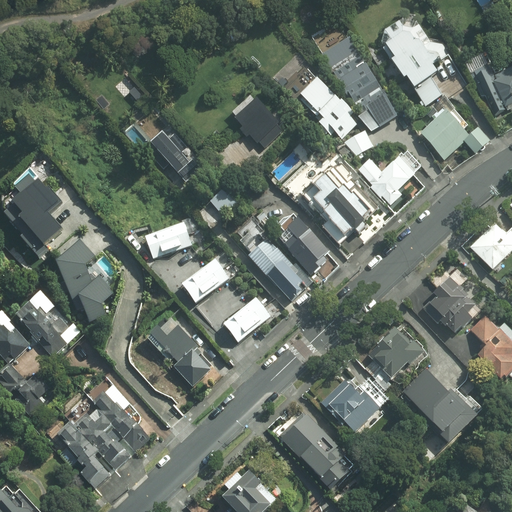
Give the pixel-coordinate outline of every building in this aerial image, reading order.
[(409,29),(385,46),(394,60),(392,62),(404,82),(407,80),(425,109),(443,97),(433,81),(440,77),(429,60),(432,58),(420,39),(417,41),(409,29)] [(359,118),(370,135),(399,117),(350,40),(324,56),(362,116),(359,118)] [(487,72),(475,78),(493,116),(511,107),(511,69),(490,80),(487,72)] [(318,79),(301,97),(323,122),(319,126),(330,138),(335,134),(342,141),(357,126),(350,119),(354,116),(342,102),(340,104),(318,79)] [(279,127),(280,125),(257,101),(236,122),(243,129),(240,132),(247,140),(250,137),(258,145),(261,143),(267,149),(284,132),(279,127)] [(431,119),(434,123),(421,135),(445,160),(464,142),(475,154),(490,140),(477,126),(470,134),(444,107),(431,119)] [(364,133),(347,144),(356,157),(373,146),(364,133)] [(182,152),(163,134),(145,152),(182,188),(202,167),(185,150),(182,152)] [(370,161),(358,173),(371,187),(370,188),(388,209),(402,196),(398,191),(418,173),(403,156),(382,174),(370,161)] [(312,205),(314,203),(325,214),(323,216),(330,222),(323,228),(339,245),(354,231),(356,233),(367,224),(364,221),(370,215),(345,188),(340,193),(325,177),(313,188),(305,198),(312,205)] [(42,181),(37,186),(30,179),(20,189),(24,194),(2,215),(41,257),(50,248),(48,245),(65,229),(52,214),(63,204),(42,181)] [(293,239),(284,247),(313,277),(318,273),(324,280),(339,266),(295,216),(280,230),(284,235),(287,232),(293,239)] [(470,244),(490,265),(511,245),(511,235),(498,219),(470,244)] [(253,255),(250,259),(293,303),(304,292),(300,287),(304,283),(294,273),(297,270),(275,247),(251,223),(239,235),(244,240),(241,243),(253,255)] [(185,225),(146,238),(154,261),(193,248),(185,225)] [(100,259),(83,240),(60,261),(79,308),(86,305),(93,322),(109,316),(105,306),(117,294),(101,277),(94,283),(88,269),(100,259)] [(231,281),(216,261),(184,285),(199,305),(231,281)] [(479,306),(451,280),(425,307),(438,319),(441,316),(455,330),(479,306)] [(73,323),(70,326),(56,311),(57,310),(43,295),(33,305),(34,306),(19,319),(54,358),(68,345),(82,332),(73,323)] [(273,319),(257,299),(223,326),(239,346),(273,319)] [(511,372),(511,335),(493,313),(471,333),(487,351),(480,357),(502,381),(511,372)] [(0,357),(8,367),(31,348),(18,332),(19,332),(5,315),(0,319),(0,357)] [(178,364),(175,367),(176,367),(173,370),(192,389),(214,366),(198,350),(200,348),(170,319),(149,341),(162,354),(165,351),(178,364)] [(369,354),(394,380),(424,352),(399,325),(369,354)] [(17,367),(0,381),(0,382),(34,418),(49,404),(45,400),(60,386),(47,374),(34,386),(17,367)] [(480,416),(431,367),(404,394),(453,443),(480,416)] [(360,393),(347,380),(322,403),(354,436),(393,398),(375,379),(360,393)] [(94,417),(90,413),(75,428),(72,424),(59,437),(89,469),(83,475),(98,490),(156,438),(141,423),(138,426),(132,420),(139,413),(114,388),(95,408),(98,412),(94,417)] [(351,457),(297,407),(271,435),(325,485),(351,457)] [(261,511),(278,495),(242,460),(192,511),(261,511)] [(29,511),(30,511),(22,511),(20,511),(18,511),(0,493),(0,511),(29,511)]
